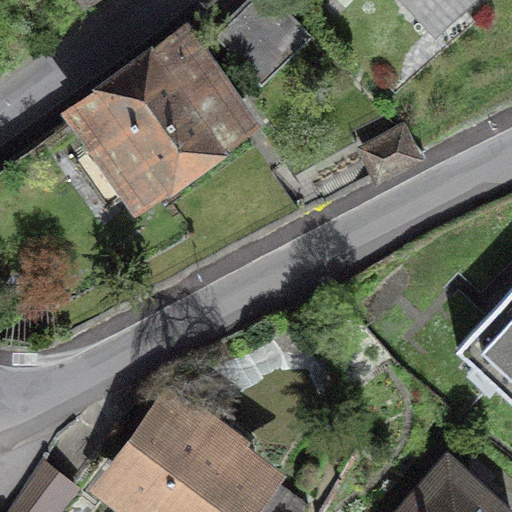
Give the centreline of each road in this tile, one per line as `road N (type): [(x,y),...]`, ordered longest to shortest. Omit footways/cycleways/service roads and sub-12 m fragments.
road 1 (residential): [(511,155),(69,385),(0,409)]
road 2 (residential): [(0,122),(154,0)]
